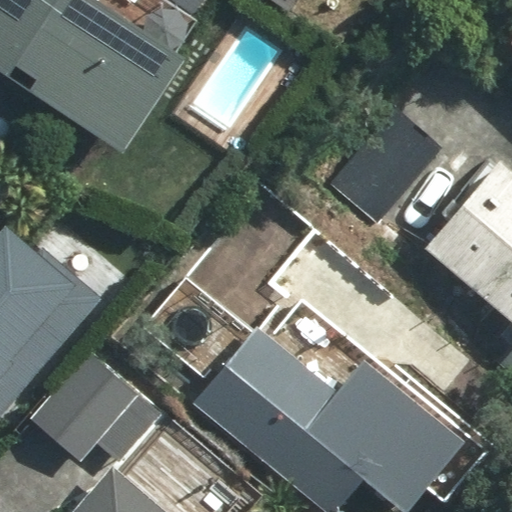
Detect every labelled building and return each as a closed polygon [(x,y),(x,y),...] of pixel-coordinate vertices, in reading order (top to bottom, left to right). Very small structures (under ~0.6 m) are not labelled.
[(0,0),(0,43),(143,137),(205,44),(137,0),(0,0)] [(511,162),(459,231),(511,271),(511,162)] [(0,426),(115,290),(22,213),(0,239),(0,426)] [(491,426),(383,344),(355,380),(265,310),(201,393),(346,504),(380,459),(434,500),(491,426)] [(127,451),(170,402),(100,342),(38,414),(94,463),(114,440),(127,451)] [(231,511),(227,509),(224,511),(186,511),(118,458),(75,511),(231,511)]
